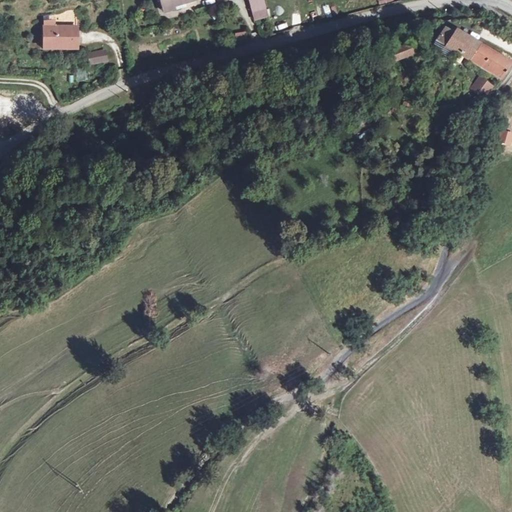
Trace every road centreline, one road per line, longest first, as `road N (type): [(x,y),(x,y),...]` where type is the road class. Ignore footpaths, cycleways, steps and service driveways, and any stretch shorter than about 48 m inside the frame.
road 1 (track): [(165,511),(211,453),(424,294),(444,243),(465,132),(511,69)]
road 2 (tertiary): [(4,148),(118,85),(336,23),(453,0)]
